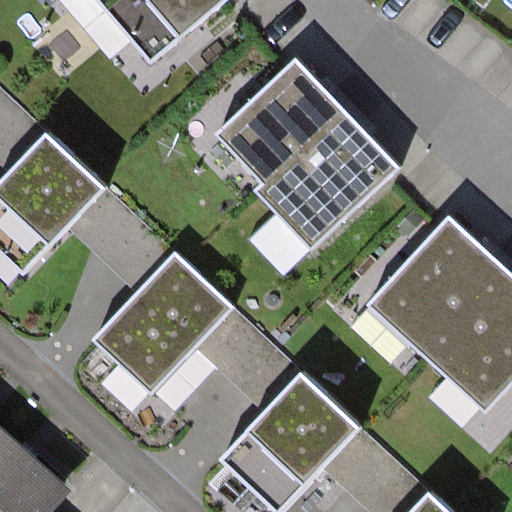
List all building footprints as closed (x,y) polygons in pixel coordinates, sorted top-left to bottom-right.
[(271,0),(144,0),(197,62),(271,0)] [(442,168),(339,56),(257,130),(360,242),(442,168)] [(110,190),(51,133),(0,186),(0,249),(28,276),(80,221),(110,190)] [(511,233),(487,212),(408,302),(511,392),(511,233)] [(238,308),(178,252),(95,340),(155,396),(210,338),(238,308)] [(402,427),(340,369),(261,453),(323,511),(402,427)] [(0,511),(42,511),(48,506),(61,492),(18,452),(0,436),(0,511)] [(452,511),(431,493),(413,511),(452,511)]
